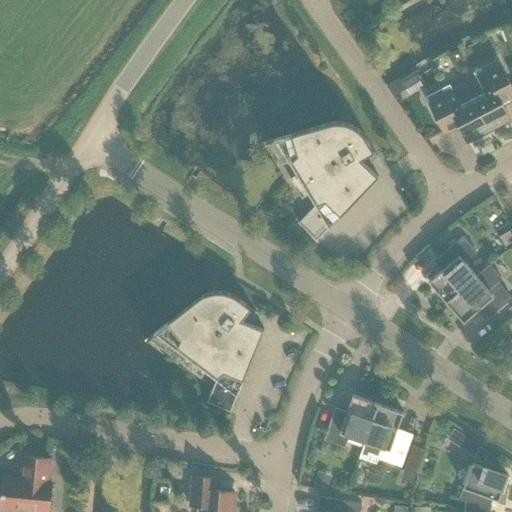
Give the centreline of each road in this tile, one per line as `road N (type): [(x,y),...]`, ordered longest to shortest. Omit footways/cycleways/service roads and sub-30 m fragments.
road 1 (residential): [(348,309),(91,142)]
road 2 (residential): [(0,422),(44,418),(283,455)]
road 3 (residential): [(452,197),(321,15),(319,0)]
road 4 (residential): [(511,417),(348,309)]
road 5 (tertiary): [(91,142),(186,0)]
road 6 (residential): [(283,455),(348,309)]
road 7 (tertiary): [(0,273),(91,142)]
road 8 (residential): [(348,309),(452,197)]
